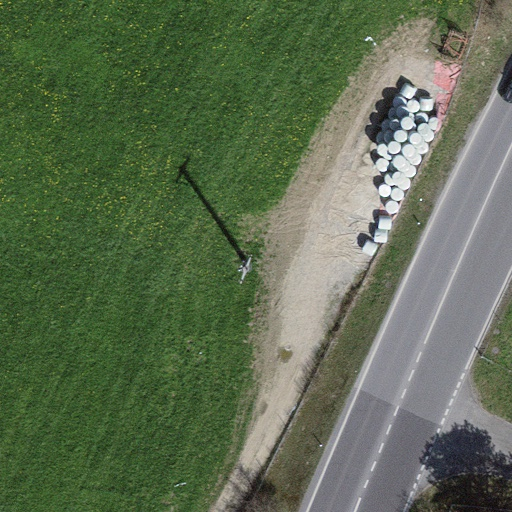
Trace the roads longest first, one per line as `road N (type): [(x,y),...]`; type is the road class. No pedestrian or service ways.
road 1 (track): [(227,511),(417,117)]
road 2 (trunk): [(511,145),(398,407)]
